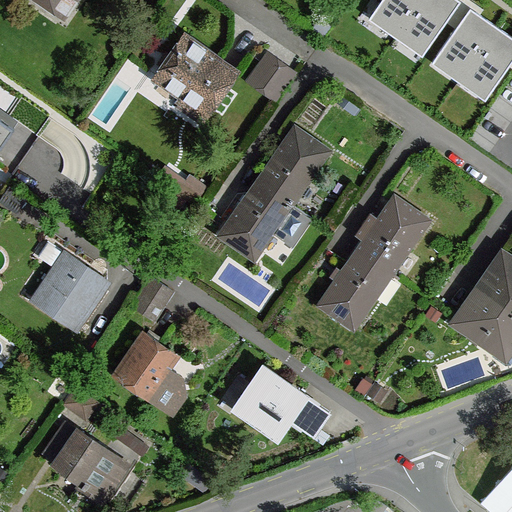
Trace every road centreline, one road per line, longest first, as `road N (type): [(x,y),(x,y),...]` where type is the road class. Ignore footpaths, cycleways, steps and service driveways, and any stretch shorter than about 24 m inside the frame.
road 1 (residential): [(511,189),(240,0)]
road 2 (tertiary): [(221,511),(394,445)]
road 3 (tertiary): [(394,445),(511,400)]
